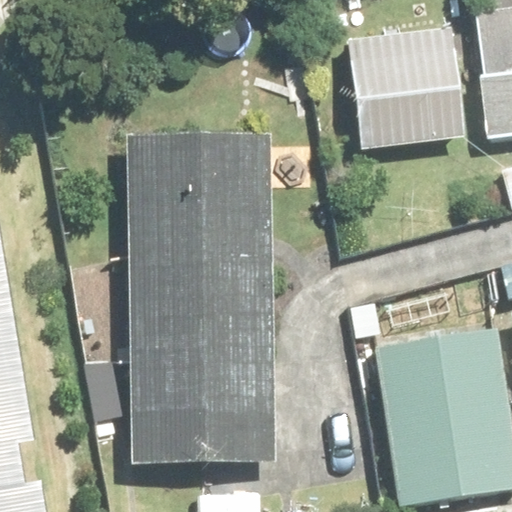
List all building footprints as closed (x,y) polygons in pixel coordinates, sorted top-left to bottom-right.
[(511,24),(476,27),(486,138),(511,135),(511,24)] [(468,140),(458,35),(351,45),(361,149),(468,140)] [(277,143),(133,142),(130,469),(274,471),(277,143)] [(511,210),(511,171),(475,180),(483,217),(511,210)] [(0,511),(41,511),(0,221),(0,511)] [(511,270),(503,272),(511,306),(511,270)] [(379,475),(384,511),(402,511),(511,497),(511,419),(500,331),(377,348),(393,473),(379,475)]
